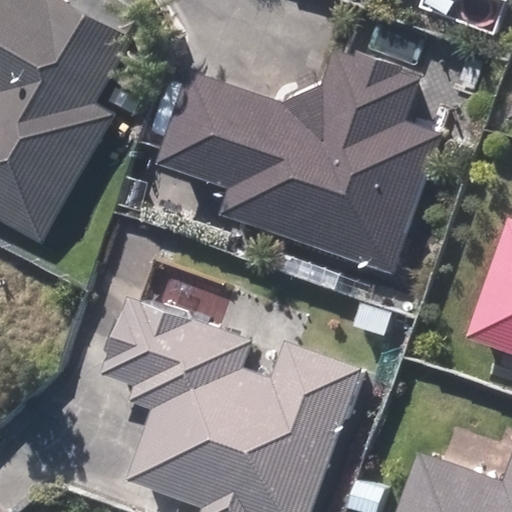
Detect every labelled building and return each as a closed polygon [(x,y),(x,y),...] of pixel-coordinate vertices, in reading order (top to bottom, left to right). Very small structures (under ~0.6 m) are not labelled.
[(147,18),(105,0),(0,0),(0,193),(55,220),(108,114),(147,18)] [(330,94),(203,60),(172,151),(241,174),(234,194),(364,238),(370,219),(406,231),(438,123),(410,115),(425,59),(345,37),(330,94)] [(511,248),(487,327),(511,335),(511,248)] [(141,382),(163,390),(139,465),(209,486),(203,505),(225,511),(258,511),(262,503),(291,511),(310,511),(362,348),(302,329),(288,374),(251,362),(260,333),(166,304),(161,318),(132,309),(113,366),(139,371),(141,382)] [(511,511),(511,478),(430,449),(406,511),(511,511)]
